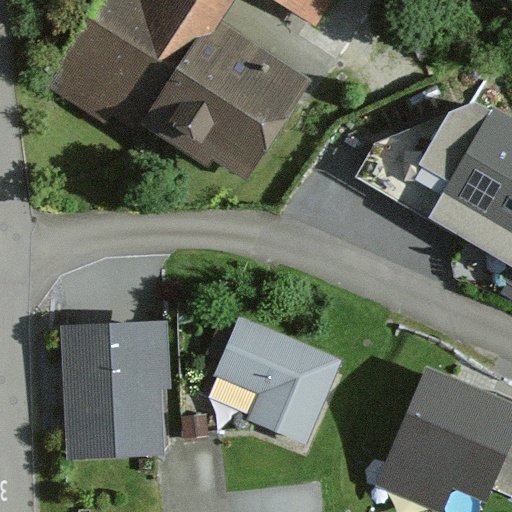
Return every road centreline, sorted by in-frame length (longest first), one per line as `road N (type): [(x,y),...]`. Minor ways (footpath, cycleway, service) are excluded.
road 1 (residential): [(511,340),(242,232),(0,247)]
road 2 (unclassified): [(9,511),(0,248)]
